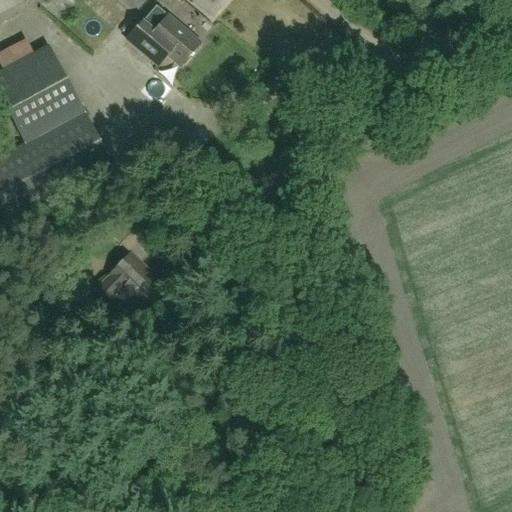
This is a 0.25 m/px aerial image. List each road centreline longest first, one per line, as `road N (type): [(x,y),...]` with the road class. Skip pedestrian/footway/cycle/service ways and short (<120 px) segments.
road 1 (unknown): [(343,29),(281,105),(224,140),(198,132),(136,84),(51,45)]
road 2 (track): [(0,425),(65,322)]
